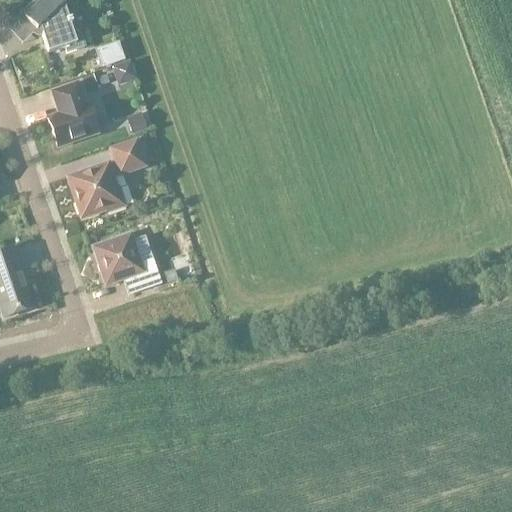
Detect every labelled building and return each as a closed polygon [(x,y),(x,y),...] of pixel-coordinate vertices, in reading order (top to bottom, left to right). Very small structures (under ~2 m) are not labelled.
[(41,0),(22,18),(35,31),(37,29),(46,55),(62,49),(64,55),(82,49),(76,32),(70,34),(68,26),(70,25),(69,20),(66,21),(61,6),(68,0),(41,0)] [(122,58),(107,65),(117,83),(131,75),(122,58)] [(74,85),(50,94),(57,116),(45,120),(55,149),(96,135),(86,106),(82,107),(74,85)] [(130,137),(145,131),(139,114),(124,120),(130,137)] [(106,166),(66,180),(79,220),(104,211),(105,214),(123,208),(117,190),(114,191),(110,178),(117,176),(118,176),(142,168),(134,143),(109,151),(113,164),(106,167),(106,166)] [(126,281),(131,296),(159,286),(150,261),(142,238),(131,242),(129,235),(89,249),(103,289),(126,281)] [(11,249),(0,252),(0,316),(1,320),(31,309),(25,291),(23,292),(17,272),(18,272),(11,249)]
